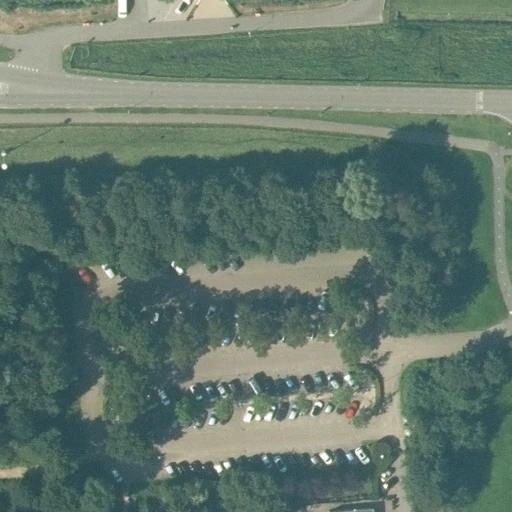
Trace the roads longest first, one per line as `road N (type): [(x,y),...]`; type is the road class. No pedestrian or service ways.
road 1 (secondary): [(511,101),(28,90)]
road 2 (unclassified): [(129,31),(326,18),(362,0)]
road 3 (unclassified): [(511,327),(494,341),(381,347)]
road 4 (unclassified): [(28,90),(45,46),(71,35),(129,31)]
